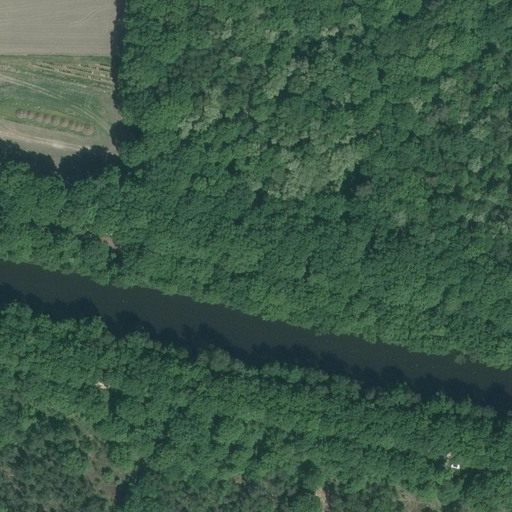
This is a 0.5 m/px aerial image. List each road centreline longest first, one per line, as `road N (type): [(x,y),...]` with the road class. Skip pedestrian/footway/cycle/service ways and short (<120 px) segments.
road 1 (unclassified): [(13,226),(511,0)]
road 2 (unclassified): [(511,472),(0,360)]
